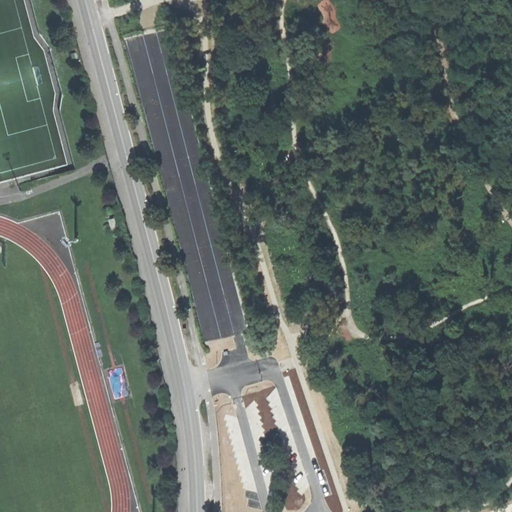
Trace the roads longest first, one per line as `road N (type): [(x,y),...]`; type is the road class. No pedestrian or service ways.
road 1 (secondary): [(198,511),(184,381),(82,0)]
road 2 (track): [(188,0),(203,24),(222,169),(247,217),(295,363),(273,366)]
road 3 (track): [(295,363),(348,511)]
